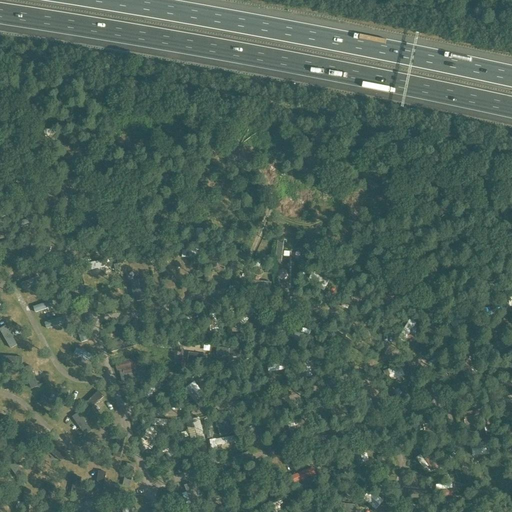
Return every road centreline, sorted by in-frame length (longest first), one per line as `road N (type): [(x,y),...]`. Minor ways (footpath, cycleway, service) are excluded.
road 1 (motorway): [(0,14),(511,109)]
road 2 (motorway): [(511,78),(105,0)]
